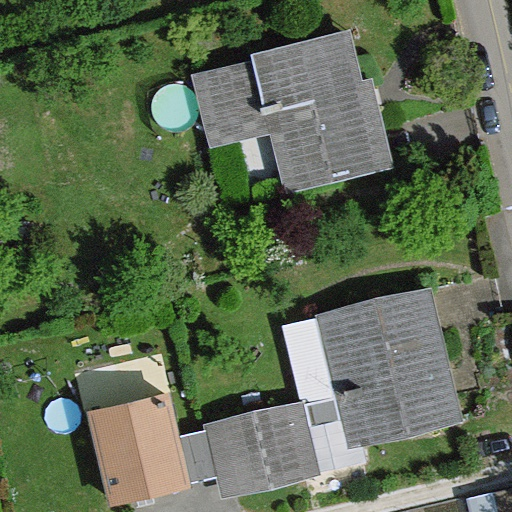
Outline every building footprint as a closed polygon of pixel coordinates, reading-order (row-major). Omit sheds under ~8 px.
[(366,113),(350,36),(261,54),(263,65),(203,79),(213,124),(274,110),(293,188),(392,165),(378,110),(366,113)] [(439,371),(420,293),(333,315),(353,394),(365,443),(465,418),(452,368),(439,371)] [(353,394),(333,315),(295,325),(313,402),(353,394)] [(353,394),(313,402),(221,424),(237,490),(367,460),(365,443),(353,394)] [(167,395),(94,413),(114,499),(187,483),(167,395)] [(511,511),(511,489),(499,492),(503,511),(511,511)] [(503,511),(499,492),(472,500),(474,511),(503,511)]
